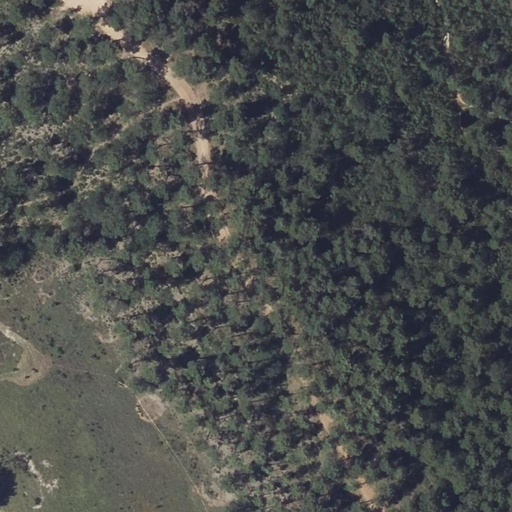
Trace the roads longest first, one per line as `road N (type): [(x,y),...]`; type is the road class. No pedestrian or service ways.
road 1 (track): [(380,511),(208,208),(192,101)]
road 2 (track): [(192,101),(127,38),(112,0)]
